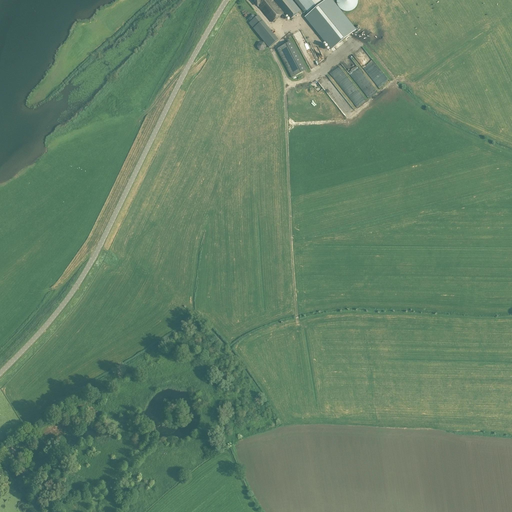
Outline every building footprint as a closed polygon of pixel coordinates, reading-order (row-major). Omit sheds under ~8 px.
[(253,0),(258,6),(258,5),(272,22),(283,13),(272,0),(253,0)] [(274,0),(290,19),(301,11),(291,0),(274,0)] [(326,0),(294,0),(307,15),(326,0)] [(330,0),(326,0),(307,15),(305,17),(331,50),(355,31),(330,0)] [(336,0),(337,3),(338,6),(340,8),(342,10),(346,11),(349,11),(352,10),(355,9),(357,7),(358,4),(359,0),(358,0),(336,0)] [(258,16),(249,23),(269,47),(278,40),(258,16)] [(306,54),(313,52),(312,50),(304,30),(298,32),(306,54)] [(292,78),(306,70),(292,41),(277,49),(292,78)] [(257,48),(260,51),(265,50),(266,46),(263,42),(258,43),(257,48)] [(355,75),(361,69),(351,57),(344,63),(355,75)] [(331,79),(324,85),(347,113),(354,108),(331,79)] [(348,88),(359,105),(367,100),(356,83),(348,88)] [(308,102),(305,92),(298,94),(301,104),(308,102)] [(27,449),(24,446),(28,443),(25,439),(18,444),(21,448),(22,447),(24,451),(27,449)] [(16,450),(12,447),(8,451),(10,456),(15,455),(16,450)] [(66,478),(62,477),(62,478),(57,476),(55,481),(64,485),(66,478)]
